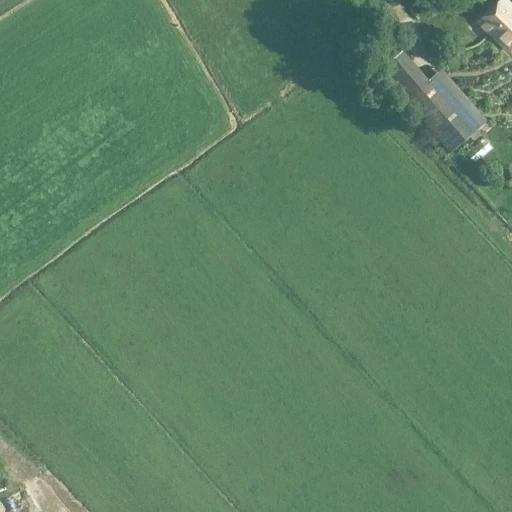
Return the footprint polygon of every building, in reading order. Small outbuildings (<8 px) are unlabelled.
[(511,6),(505,0),(502,0),(479,23),(509,53),(511,49),(511,6)] [(410,40),(421,56),(430,50),(419,34),(410,40)] [(378,71),(405,101),(429,80),(402,50),(378,71)] [(405,101),(450,153),(480,126),(435,75),(429,80),(405,101)] [(474,161),(493,152),(484,134),(465,143),(474,161)] [(9,494),(12,511),(20,511),(31,510),(26,490),(9,494)]
